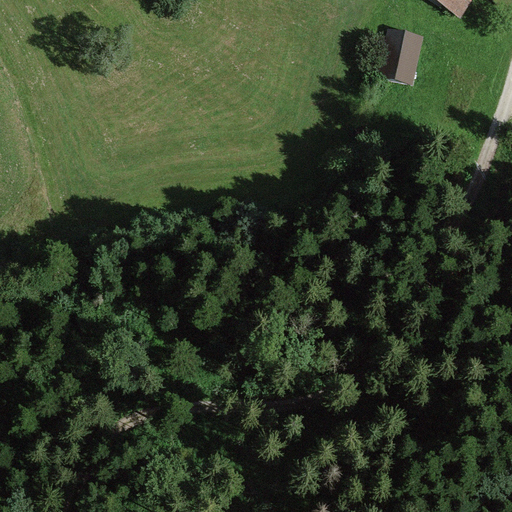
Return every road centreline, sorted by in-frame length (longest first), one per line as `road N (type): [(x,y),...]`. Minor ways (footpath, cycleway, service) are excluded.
road 1 (track): [(511,96),(444,254),(405,332),(381,360),(307,401),(173,409),(110,433),(69,511)]
road 2 (track): [(307,401),(511,398)]
